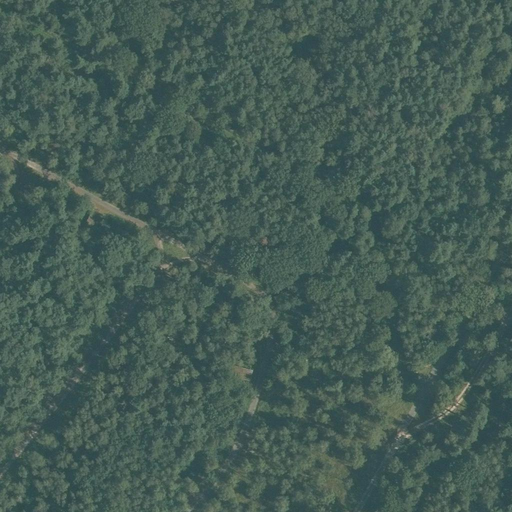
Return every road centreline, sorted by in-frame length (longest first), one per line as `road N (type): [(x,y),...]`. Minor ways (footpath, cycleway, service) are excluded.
road 1 (track): [(0,145),(254,287),(268,304),(268,351),(240,445),(188,511)]
road 2 (track): [(0,471),(151,279),(160,260),(158,233)]
